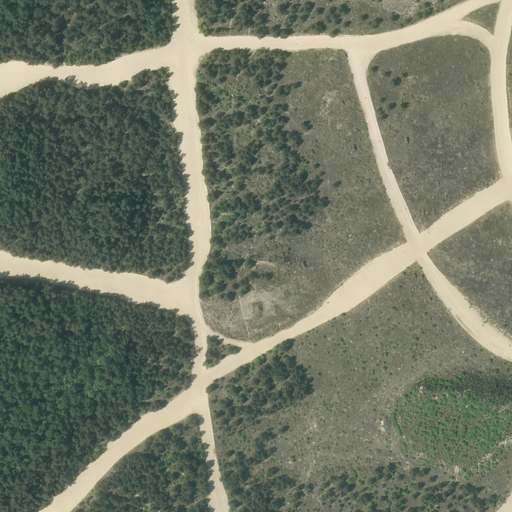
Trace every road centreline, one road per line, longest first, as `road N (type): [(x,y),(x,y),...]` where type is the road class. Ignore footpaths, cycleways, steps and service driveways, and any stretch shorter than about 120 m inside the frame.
road 1 (track): [(511,188),(324,314),(209,377),(192,399),(104,459),(55,511)]
road 2 (track): [(220,511),(199,386),(195,278),(203,240),(183,0)]
road 3 (track): [(485,0),(393,39),(209,44),(100,72),(0,83)]
road 4 (track): [(511,358),(466,320),(420,251),(346,42)]
road 5 (track): [(267,345),(225,340),(147,292),(0,265)]
road 6 (track): [(511,179),(498,103),(511,0)]
